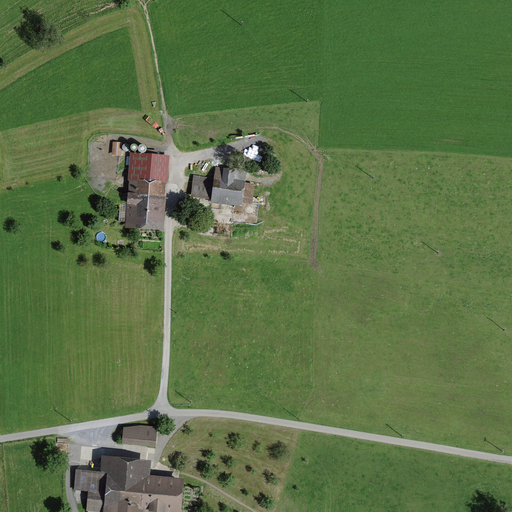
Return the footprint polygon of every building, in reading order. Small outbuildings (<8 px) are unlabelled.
[(121,143),(113,143),(113,153),(120,154),(121,143)] [(157,226),(159,206),(163,206),(165,183),(161,182),(162,172),(132,170),(127,224),(157,226)] [(212,199),(211,201),(239,205),(242,183),(231,181),(232,172),(215,171),(213,186),(195,183),(193,196),(212,199)] [(124,429),(123,443),(154,446),(156,428),(139,427),(124,429)] [(140,511),(142,505),(176,509),(178,485),(143,482),(145,465),(110,461),(109,474),(77,470),(75,489),(89,491),(87,510),(102,511),(140,511)]
